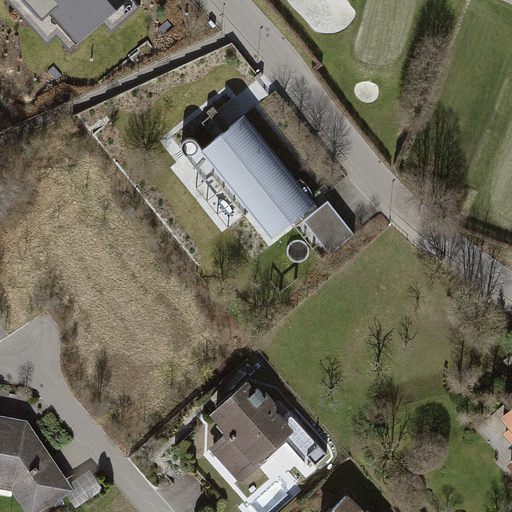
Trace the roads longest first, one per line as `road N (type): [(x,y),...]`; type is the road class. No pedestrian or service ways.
road 1 (residential): [(226,0),(403,213),(511,286)]
road 2 (residential): [(25,362),(165,511)]
